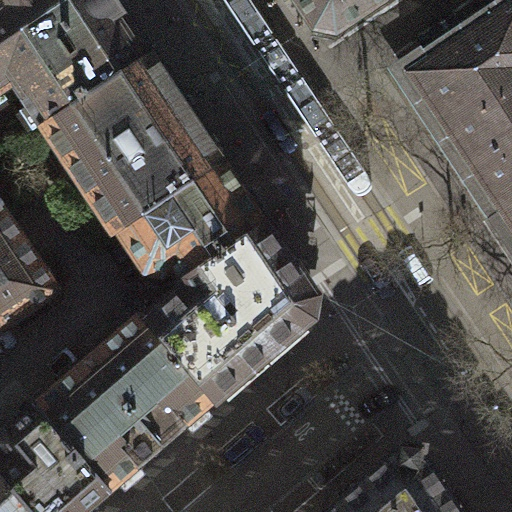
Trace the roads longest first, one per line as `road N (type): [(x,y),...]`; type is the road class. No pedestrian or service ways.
road 1 (unclassified): [(281,100),(436,331)]
road 2 (residential): [(436,331),(225,511)]
road 3 (residential): [(428,0),(281,100)]
road 4 (unclassified): [(436,331),(511,442)]
